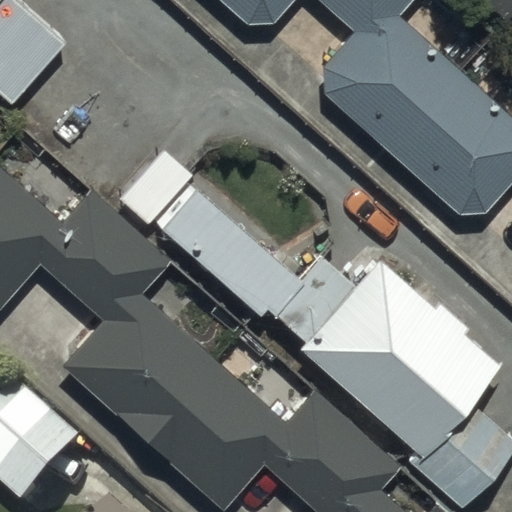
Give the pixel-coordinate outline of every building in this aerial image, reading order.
[(0,0),(0,104),(7,110),(62,48),(6,0),(0,0)] [(511,139),(510,141),(384,24),(406,0),(204,0),(248,40),(284,0),(293,0),(340,43),(301,85),(459,232),(503,184),(511,192),(511,272),(509,276),(511,278),(511,139)] [(511,0),(456,0),(490,31),(511,6),(511,0)] [(112,205),(149,238),(188,194),(151,162),(112,205)] [(53,379),(205,511),(216,511),(251,474),(294,511),(380,511),(365,498),(384,476),(297,400),(271,430),(132,308),(164,271),(82,200),(55,230),(0,181),(0,310),(32,274),(96,330),(53,379)] [(149,238),(244,320),(281,278),(186,195),(149,238)] [(288,360),(408,465),(489,372),(369,268),(288,360)] [(0,420),(0,501),(12,511),(30,511),(81,454),(18,400),(0,420)]
